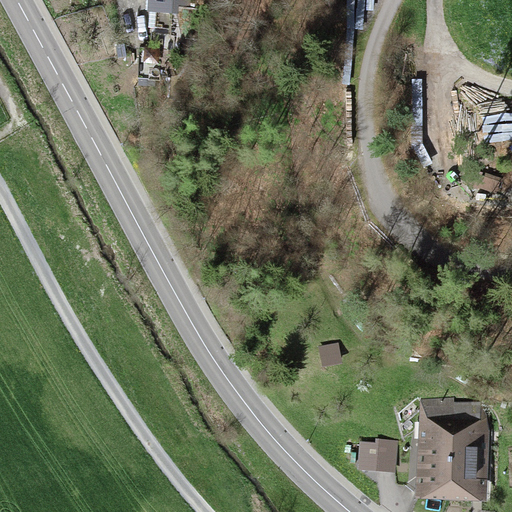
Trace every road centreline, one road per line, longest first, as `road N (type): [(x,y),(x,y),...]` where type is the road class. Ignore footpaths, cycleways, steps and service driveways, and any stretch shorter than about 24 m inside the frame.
road 1 (secondary): [(14,0),(180,309),(249,417),(338,511)]
road 2 (unclassified): [(0,187),(115,400),(213,511)]
road 3 (unclassified): [(392,0),(367,69),(363,116),(374,169),(397,214),(445,263),(511,277)]
road 4 (track): [(435,0),(437,44),(467,69),(511,82)]
